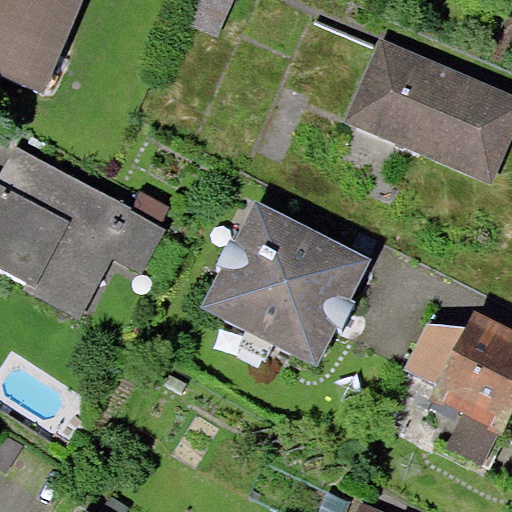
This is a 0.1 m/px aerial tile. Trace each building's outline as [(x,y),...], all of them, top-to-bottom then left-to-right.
[(0,0),(0,75),(34,90),(69,0),(0,0)] [(488,181),(511,130),(511,101),(385,42),(350,117),(488,181)] [(8,188),(0,183),(0,268),(82,315),(140,211),(29,149),(8,188)] [(300,231),(254,207),(231,251),(222,247),(213,265),(222,270),(202,308),(245,330),(249,322),(285,340),(281,347),(312,363),(333,322),(347,329),(356,312),(343,306),(365,264),(325,243),(321,252),(296,239),(300,231)] [(503,437),(511,420),(511,343),(472,323),(460,344),(433,330),(417,362),(444,376),(436,392),(448,398),(443,406),(503,437)]
